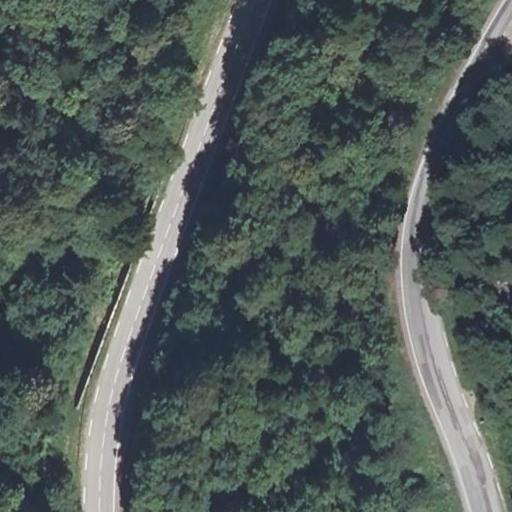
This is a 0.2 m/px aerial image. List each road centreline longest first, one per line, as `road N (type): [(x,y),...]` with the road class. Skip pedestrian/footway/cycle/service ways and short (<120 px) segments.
road 1 (secondary): [(98,511),(106,418),(145,281),(255,0)]
road 2 (secondary): [(511,22),(428,177),(413,263),(420,323),(491,511)]
